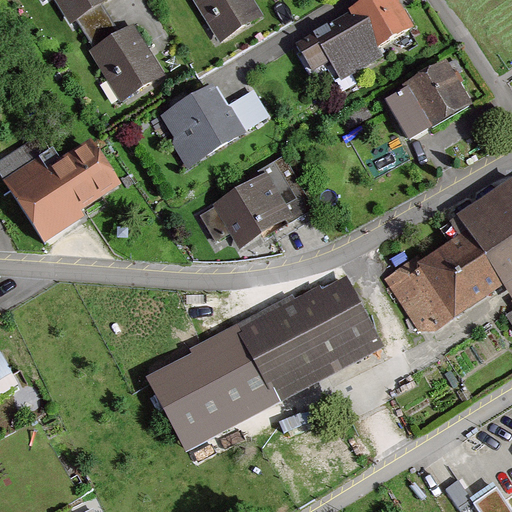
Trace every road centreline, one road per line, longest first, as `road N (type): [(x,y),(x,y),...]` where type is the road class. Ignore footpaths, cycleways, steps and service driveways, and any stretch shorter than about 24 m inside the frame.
road 1 (residential): [(0,265),(216,279),(293,270),(349,251),(511,156)]
road 2 (residential): [(511,391),(317,511)]
